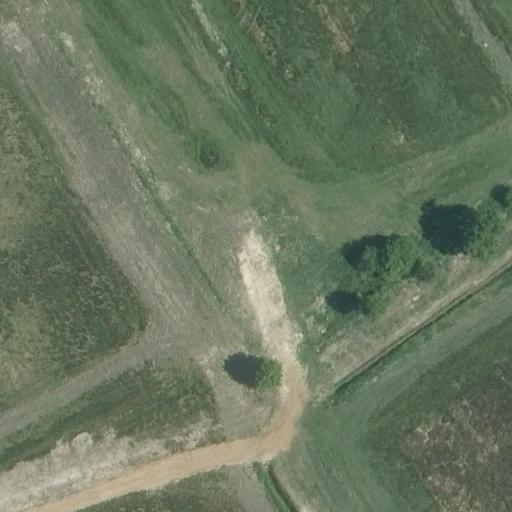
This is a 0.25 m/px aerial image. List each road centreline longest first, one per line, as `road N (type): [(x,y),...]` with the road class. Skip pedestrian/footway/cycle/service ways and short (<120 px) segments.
road 1 (track): [(289,466),(286,424),(295,396),(56,0)]
road 2 (track): [(34,511),(227,451),(286,447)]
